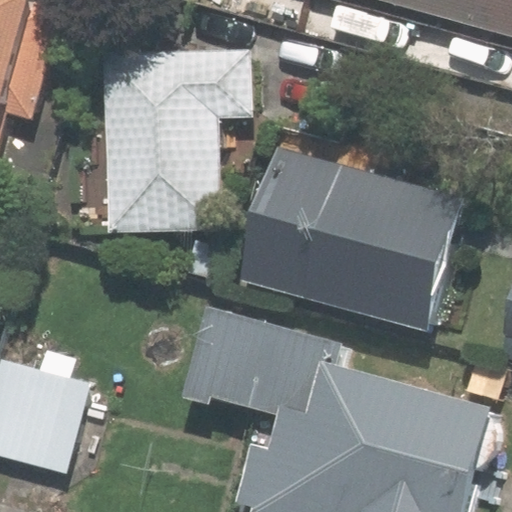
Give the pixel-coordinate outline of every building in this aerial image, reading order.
[(0,0),(0,175),(15,179),(29,116),(55,122),(82,0),(0,0)] [(511,0),(436,0),(511,22),(511,0)] [(276,49),(122,48),(122,233),(235,233),(235,112),(276,112),(276,49)] [(502,202),(298,144),(261,275),(465,333),(502,202)] [(0,347),(15,293),(0,288),(0,347)] [(278,440),(259,506),(279,511),(511,511),(511,509),(511,501),(503,499),(511,466),(511,403),(367,362),(374,340),(238,302),(214,388),(311,415),(302,447),(278,440)] [(5,452),(106,480),(134,380),(32,352),(5,452)]
